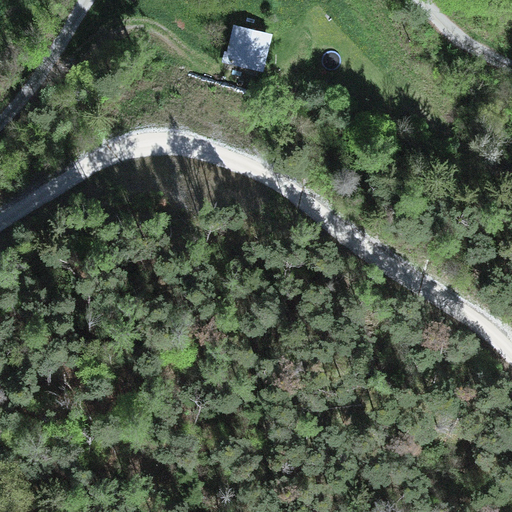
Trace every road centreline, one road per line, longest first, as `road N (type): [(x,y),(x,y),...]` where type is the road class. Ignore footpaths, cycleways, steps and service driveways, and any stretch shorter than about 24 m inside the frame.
road 1 (track): [(511,337),(395,201),(283,143),(174,142),(102,169),(0,232)]
road 2 (track): [(0,121),(98,0)]
road 3 (track): [(419,0),(511,84)]
